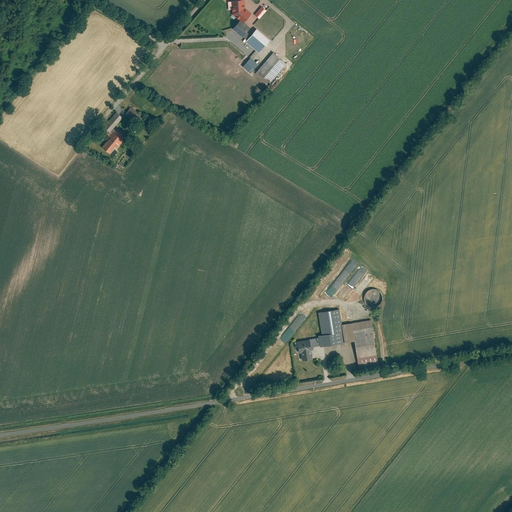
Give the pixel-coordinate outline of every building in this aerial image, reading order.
[(235,0),(231,0),(232,14),(243,23),(251,13),(244,8),(243,0),(235,0)] [(261,7),(254,15),(259,19),(266,11),(261,7)] [(239,21),(233,28),(243,37),(249,29),(239,21)] [(269,40),(256,29),(244,41),(258,53),(269,40)] [(286,64),(272,52),(256,72),(269,83),(286,64)] [(242,66),(249,73),(257,64),(250,57),(242,66)] [(133,120),(138,114),(130,107),(125,112),(133,120)] [(122,117),(116,111),(103,126),(109,132),(122,117)] [(126,137),(116,129),(106,141),(106,140),(100,147),(108,153),(114,147),(116,149),(126,137)] [(340,274),(346,279),(357,266),(352,261),(340,274)] [(339,309),(318,312),(322,334),(318,335),(320,347),(344,343),(344,342),(341,324),(339,309)] [(371,319),(341,324),(344,342),(353,340),(358,365),(378,362),(371,319)] [(309,339),(296,341),(298,353),(300,353),(301,360),(312,358),(309,339)]
